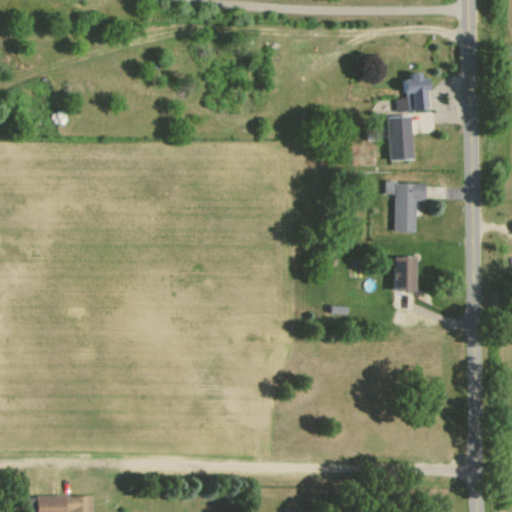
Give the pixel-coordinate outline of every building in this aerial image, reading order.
[(390,112),(423,110),(421,75),(392,77),(393,96),(389,97),(390,112)] [(378,117),(380,160),(404,159),(403,116),(378,117)] [(387,231),(409,232),(409,200),(418,200),(419,183),(379,182),(379,195),(388,195),(387,231)] [(409,257),(387,257),(386,291),(408,292),(409,257)] [(86,511),(87,496),(29,496),(28,511),(86,511)]
